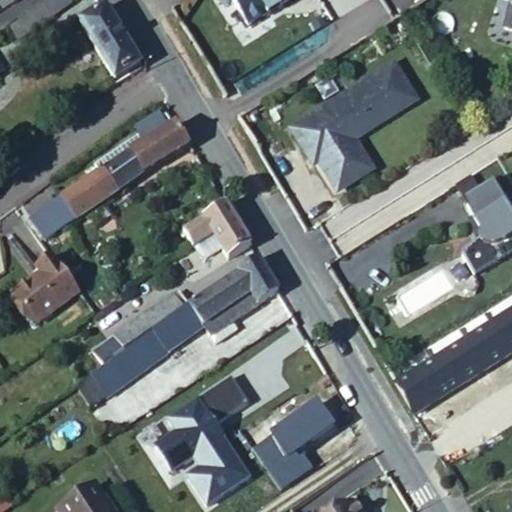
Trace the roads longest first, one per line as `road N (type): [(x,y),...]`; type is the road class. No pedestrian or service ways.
road 1 (residential): [(179,83),(431,511)]
road 2 (residential): [(0,203),(96,131),(179,83)]
